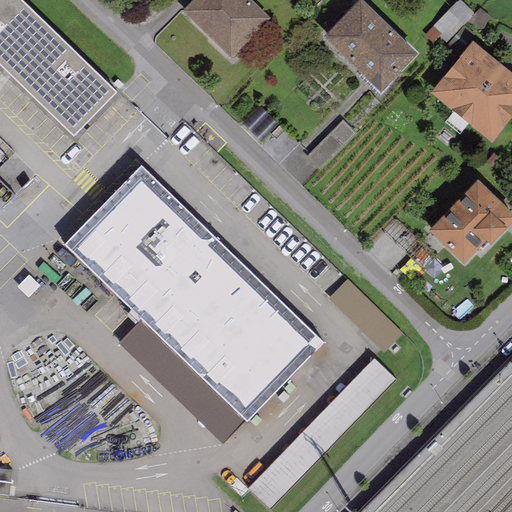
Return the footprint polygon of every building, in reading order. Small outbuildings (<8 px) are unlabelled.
[(115,96),(18,0),(0,0),(0,70),(72,140),(115,96)] [(270,20),(248,0),(195,0),(182,14),(231,61),(270,20)] [(360,4),(324,42),(381,96),(418,58),(360,4)] [(511,123),(511,77),(472,45),(429,97),(492,148),(511,123)] [(346,128),(310,163),(323,176),(359,141),(346,128)] [(324,347),(141,169),(63,248),(140,324),(244,423),(246,426),(324,347)] [(429,235),(464,268),(485,246),(490,250),(511,227),(511,218),(477,185),(429,235)] [(351,285),(332,306),(388,358),(407,338),(351,285)] [(222,445),(244,423),(140,324),(119,346),(222,445)] [(252,497),(268,511),(276,511),(398,383),(377,363),(357,384),(252,497)] [(0,500),(12,501),(13,473),(0,472),(0,500)]
